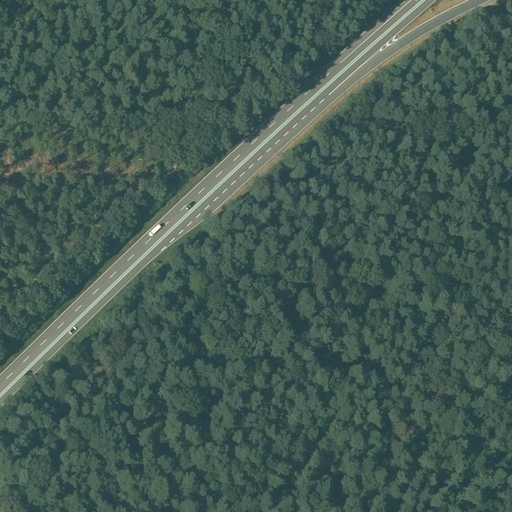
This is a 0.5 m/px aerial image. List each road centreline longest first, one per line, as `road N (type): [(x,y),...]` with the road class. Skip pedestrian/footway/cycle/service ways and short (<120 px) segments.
road 1 (trunk): [(412,0),(0,387)]
road 2 (trunk): [(0,406),(335,84)]
road 3 (trunk): [(335,84),(480,0)]
road 4 (trunk): [(335,84),(430,0)]
